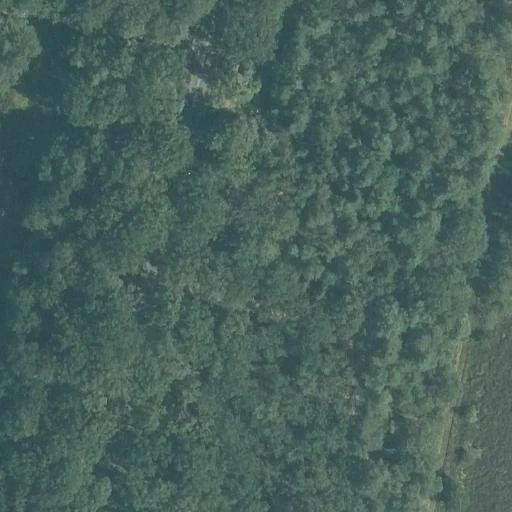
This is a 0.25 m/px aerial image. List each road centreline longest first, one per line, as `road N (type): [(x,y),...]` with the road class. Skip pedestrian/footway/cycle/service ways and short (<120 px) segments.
road 1 (secondary): [(102,511),(217,0)]
road 2 (unknown): [(511,107),(428,511)]
road 3 (track): [(0,7),(142,40)]
